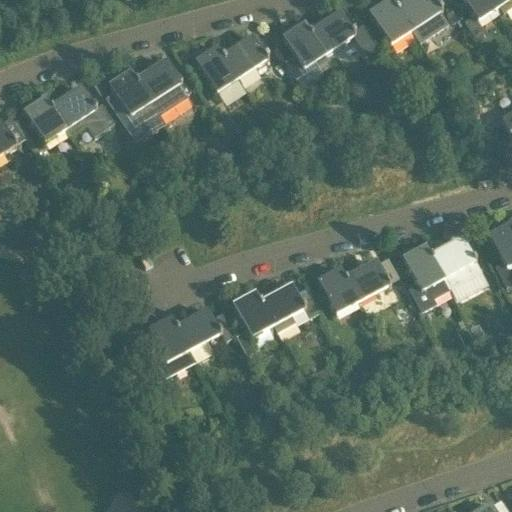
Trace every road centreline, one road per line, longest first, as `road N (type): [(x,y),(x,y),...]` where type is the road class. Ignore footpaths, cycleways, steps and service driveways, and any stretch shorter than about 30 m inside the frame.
road 1 (residential): [(126,313),(241,265),(511,193)]
road 2 (residential): [(0,85),(67,58),(279,0)]
road 3 (residential): [(367,511),(511,462)]
